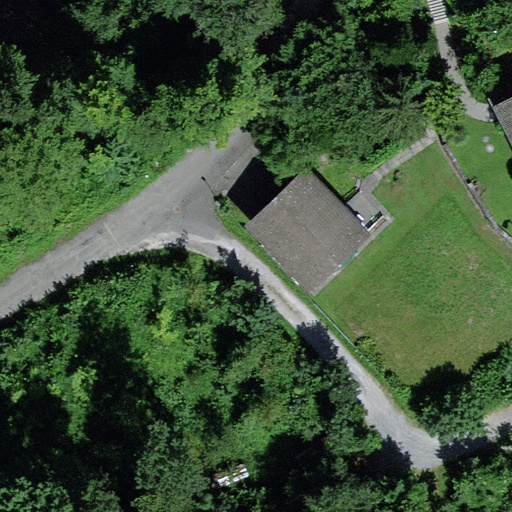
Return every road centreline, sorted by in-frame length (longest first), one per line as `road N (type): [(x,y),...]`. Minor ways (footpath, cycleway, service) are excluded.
road 1 (residential): [(511,415),(432,447),(407,445),(390,436),(332,349),(263,281),(179,232),(153,229)]
road 2 (residential): [(311,0),(153,229)]
road 3 (residential): [(153,229),(0,304)]
